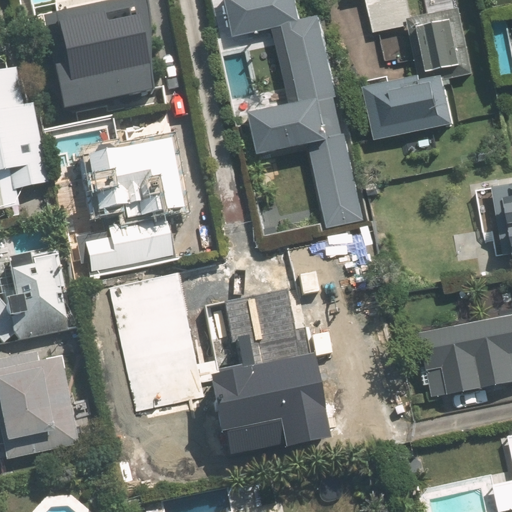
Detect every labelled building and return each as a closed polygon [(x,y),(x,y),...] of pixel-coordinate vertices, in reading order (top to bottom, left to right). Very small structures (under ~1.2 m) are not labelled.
[(105,0),(42,14),(62,106),(152,86),(133,0),(105,0)] [(311,139),(329,224),(367,216),(323,11),(304,15),(300,0),(229,0),(236,30),(285,19),(301,95),(253,105),(262,149),(311,139)] [(384,136),(464,119),(455,76),(481,70),(466,3),(416,14),(412,0),(371,0),(379,30),(414,22),(425,71),(372,83),(384,136)] [(26,68),(0,72),(0,209),(22,206),(19,187),(54,182),(41,100),(32,101),(26,68)] [(96,220),(194,204),(182,135),(84,152),(96,220)] [(511,170),(499,172),(511,253),(511,170)] [(178,254),(171,214),(114,224),(116,236),(91,241),(96,269),(178,254)] [(426,230),(385,235),(391,286),(432,281),(426,230)] [(0,342),(77,329),(63,253),(18,260),(24,292),(18,293),(19,299),(9,301),(1,292),(0,292),(0,342)] [(511,381),(511,311),(429,325),(440,393),(511,381)] [(88,442),(70,355),(47,360),(45,349),(0,358),(0,365),(1,369),(0,369),(0,420),(3,420),(11,458),(88,442)] [(328,445),(310,362),(205,384),(217,439),(276,426),(282,455),(328,445)]
